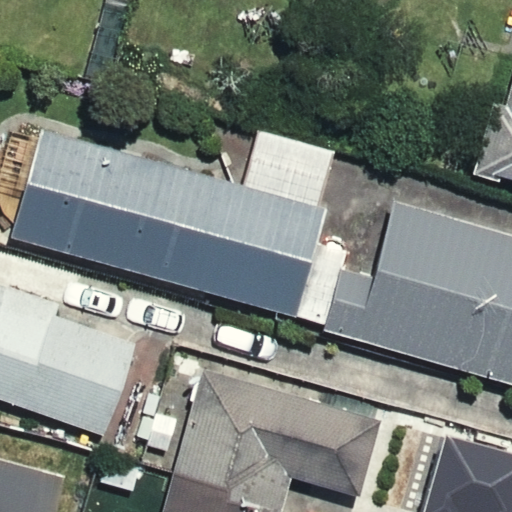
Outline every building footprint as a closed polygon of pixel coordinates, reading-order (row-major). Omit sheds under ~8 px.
[(511,56),(499,106),(471,98),(454,160),(511,175),(511,56)] [(305,241),(331,143),(246,121),(229,185),(16,130),(0,190),(0,250),(511,382),(511,230),(374,194),(358,254),(305,241)] [(139,336),(0,292),(0,400),(108,435),(139,336)] [(184,362),(141,511),(259,511),(272,469),(343,489),(365,414),(184,362)] [(0,458),(0,511),(36,511),(46,470),(0,458)]
